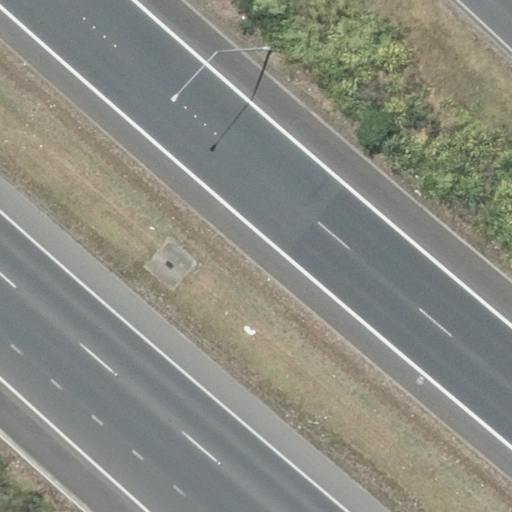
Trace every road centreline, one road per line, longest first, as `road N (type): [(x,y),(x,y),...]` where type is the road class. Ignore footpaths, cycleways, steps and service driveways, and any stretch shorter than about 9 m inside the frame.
road 1 (motorway): [(56,0),(334,248),(511,393)]
road 2 (motorway): [(249,511),(0,296)]
